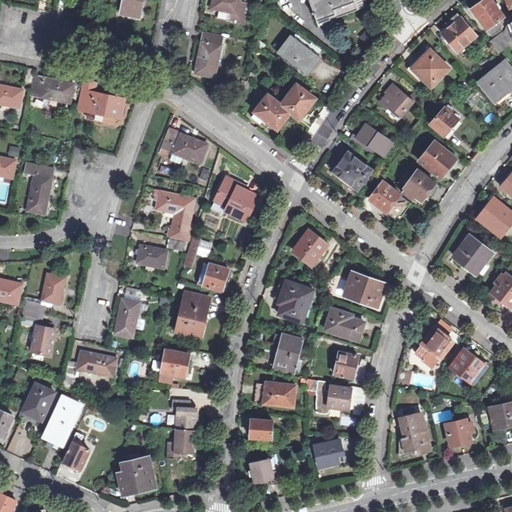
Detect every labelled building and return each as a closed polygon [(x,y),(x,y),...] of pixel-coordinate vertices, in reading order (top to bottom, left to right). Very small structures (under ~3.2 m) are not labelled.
[(123,0),(121,13),(140,17),(143,0),(123,0)] [(213,0),(212,8),(239,14),(242,0),(213,0)] [(310,0),(320,24),(358,10),(354,0),(310,0)] [(472,9),(487,28),(504,16),(496,4),(495,3),(492,0),(484,0),(480,3),(480,4),(474,8),(472,9)] [(442,34),(458,52),(477,36),(457,13),(446,23),(450,27),(442,34)] [(508,42),(504,32),(492,40),(499,53),(510,46),(508,42)] [(223,37),(204,33),(196,73),(215,77),(223,37)] [(323,58),(292,34),(278,52),(309,76),(323,58)] [(412,68),(432,88),(450,68),(431,49),(412,68)] [(479,82),(494,100),(508,89),(509,91),(511,88),(511,68),(505,60),(479,82)] [(248,82),(251,73),(246,71),(243,81),(248,82)] [(250,92),(255,74),(251,73),(248,82),(246,90),(250,92)] [(75,84),(35,76),(31,95),(71,103),(75,84)] [(93,92),(95,83),(85,81),(79,109),(121,118),(125,99),(93,92)] [(24,90),(0,85),(0,102),(21,107),(24,90)] [(316,99),(297,85),(281,105),(292,113),(300,119),(306,112),(316,99)] [(391,106),(403,117),(415,103),(393,85),(386,92),(388,94),(381,102),(389,109),(391,106)] [(508,89),(494,100),(498,105),(511,94),(509,91),(508,89)] [(281,105),(269,96),(256,112),(271,124),(279,130),(292,113),(281,105)] [(321,102),(316,99),(306,112),(311,116),(321,102)] [(428,121),(446,137),(461,119),(446,106),(438,115),(436,113),(428,121)] [(271,124),(256,112),(252,117),(267,129),(271,124)] [(351,140),(372,154),(375,149),(386,155),(394,143),(366,125),(358,137),(354,135),(351,140)] [(181,134),(169,129),(162,148),(168,151),(174,153),(181,134)] [(208,145),(181,134),(174,153),(184,157),(200,163),(208,145)] [(420,160),(440,177),(455,157),(435,141),(420,160)] [(166,156),(168,151),(162,148),(160,153),(166,156)] [(334,171),(358,190),(363,183),(364,183),(368,178),(367,177),(373,170),(349,152),(334,171)] [(184,157),(174,153),(171,162),(181,166),(184,157)] [(18,160),(0,156),(0,175),(14,178),(18,160)] [(55,168),(27,162),(25,173),(35,175),(31,194),(27,211),(45,214),(55,168)] [(404,192),(414,199),(416,196),(422,201),(429,193),(431,194),(438,185),(418,170),(406,186),(407,187),(404,192)] [(511,175),(502,187),(511,195),(511,175)] [(226,177),(225,181),(245,190),(246,186),(226,177)] [(245,190),(225,181),(215,201),(228,207),(226,212),(247,222),(259,196),(245,190)] [(390,214),(398,221),(412,203),(383,181),(370,199),(372,201),(373,200),(378,203),(377,204),(387,212),(389,210),(391,212),(390,214)] [(197,199),(161,191),(157,209),(176,213),(171,237),(188,240),(197,199)] [(481,220),(501,236),(511,221),(511,212),(496,200),(496,199),(496,198),(497,197),(497,196),(496,195),(496,194),(495,194),(494,193),(494,194),(495,195),(495,196),(495,197),(495,198),(488,207),(490,209),(481,220)] [(228,207),(215,201),(213,207),(225,213),(228,207)] [(322,241),(309,231),(294,251),(313,265),(328,245),(325,243),(325,244),(322,242),(322,241)] [(485,261),(491,252),(470,236),(455,257),(464,264),(476,273),(485,261)] [(189,242),(171,239),(169,248),(187,251),(189,242)] [(168,251),(141,245),(140,251),(143,252),(142,254),(139,254),(138,263),(165,268),(168,251)] [(476,273),(464,264),(461,268),(479,282),(491,265),(485,261),(476,273)] [(205,286),(223,291),(229,269),(211,264),(205,286)] [(384,285),(353,273),(347,291),(378,303),(384,285)] [(66,277),(48,274),(42,300),(60,304),(66,277)] [(509,305),(511,301),(511,276),(508,274),(506,276),(504,275),(498,283),(500,284),(493,293),(509,305)] [(22,284),(0,279),(0,300),(18,305),(22,284)] [(315,291),(287,281),(279,303),(283,305),(280,315),(304,323),(315,291)] [(122,299),(115,334),(135,338),(144,291),(127,287),(126,295),(132,296),(131,301),(122,299)] [(178,332),(203,337),(211,300),(187,294),(178,332)] [(48,305),(26,300),(24,309),(46,314),(48,305)] [(44,323),(46,314),(24,309),(21,325),(37,328),(37,325),(38,322),(44,323)] [(354,316),(334,309),(327,329),(360,340),(366,322),(353,318),(354,316)] [(443,320),(430,335),(433,337),(439,330),(449,337),(455,329),(443,320)] [(55,328),(37,325),(37,328),(32,352),(49,355),(55,328)] [(458,345),(464,337),(455,330),(449,337),(439,330),(433,337),(430,335),(430,334),(423,343),(425,344),(417,353),(426,360),(425,361),(434,368),(454,342),(458,345)] [(276,369),(295,374),(304,340),(284,335),(276,369)] [(466,350),(464,349),(451,366),(474,383),(487,366),(471,354),(471,355),(465,351),(466,350)] [(163,372),(187,377),(191,355),(167,350),(163,372)] [(68,362),(64,385),(75,388),(78,370),(114,377),(117,358),(96,354),(96,356),(93,356),(94,353),(82,351),(79,364),(68,362)] [(338,351),(333,373),(354,378),(358,356),(338,351)] [(31,371),(22,366),(15,380),(24,384),(31,371)] [(306,378),(305,392),(315,393),(316,379),(306,378)] [(266,405),(296,408),(298,385),(268,382),(266,405)] [(56,392),(37,383),(24,411),(42,420),(56,392)] [(332,386),(329,408),(349,410),(352,388),(332,386)] [(82,406),(65,398),(47,434),(65,443),(82,406)] [(177,442),(170,442),(169,458),(180,459),(181,452),(196,454),(199,407),(191,407),(192,401),(173,399),(173,405),(180,405),(177,442)] [(511,403),(491,408),(496,429),(511,424),(511,403)] [(14,416),(0,409),(0,434),(4,437),(14,416)] [(431,449),(422,413),(401,418),(405,436),(400,438),(400,439),(403,438),(406,451),(417,448),(418,452),(431,449)] [(339,425),(352,427),(354,417),(340,415),(339,425)] [(251,437),(273,439),(274,421),(252,419),(251,437)] [(469,423),(468,420),(446,425),(451,445),(471,440),(469,432),(474,431),(472,423),(469,423)] [(85,436),(77,433),(63,461),(81,470),(91,449),(81,445),(85,436)] [(315,445),(320,467),(339,463),(337,454),(343,453),(340,439),(315,445)] [(272,456),(251,461),(253,469),(251,470),(253,478),(256,477),(257,482),(262,481),(273,478),(274,484),(274,485),(286,482),(283,469),(275,471),(272,456)] [(148,459),(125,464),(127,473),(120,475),(125,493),(154,486),(148,459)] [(273,478),(262,481),(264,487),(274,484),(273,478)] [(11,511),(17,501),(0,492),(0,511),(11,511)]
